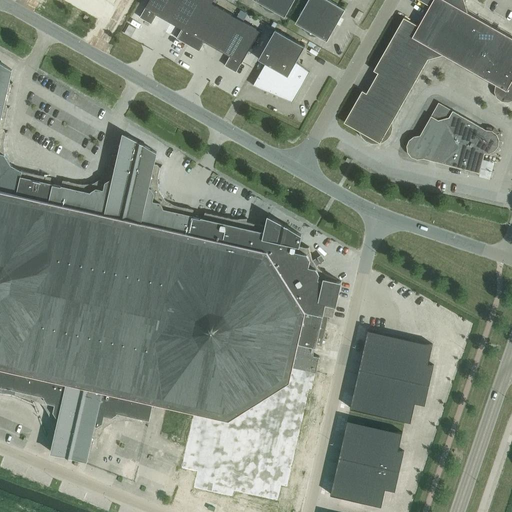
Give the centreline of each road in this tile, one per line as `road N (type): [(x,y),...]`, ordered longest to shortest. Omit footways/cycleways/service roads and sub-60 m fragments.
road 1 (unclassified): [(298,170),(0,1)]
road 2 (unclassified): [(379,215),(309,511)]
road 3 (unknown): [(199,188),(286,225),(365,275)]
road 4 (unclassified): [(511,129),(428,90),(385,160)]
road 5 (unclassified): [(155,511),(0,447)]
road 6 (unclassified): [(385,160),(494,185),(511,137)]
road 7 (secondary): [(459,511),(510,362)]
road 8 (unclassified): [(323,125),(395,0)]
road 9 (unknown): [(90,486),(120,432),(189,455)]
road 10 (unclassified): [(502,257),(379,215)]
road 11 (unknown): [(16,114),(16,151),(78,176),(101,164)]
road 12 (unknown): [(276,511),(305,414),(332,413)]
